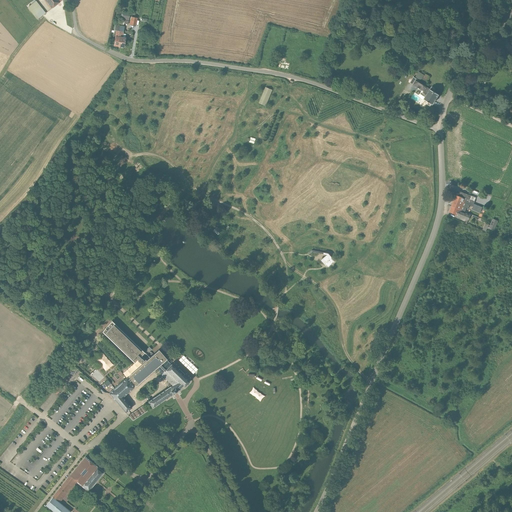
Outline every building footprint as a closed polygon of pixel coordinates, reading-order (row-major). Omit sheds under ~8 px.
[(44,0),(51,9),(59,2),(62,0),(44,0)] [(42,9),(36,1),(34,2),(33,1),(32,2),(33,3),(28,8),(34,15),(37,13),(41,17),(45,13),(42,9)] [(124,48),(126,38),(123,37),(124,27),(123,26),(125,20),(121,19),(120,26),(119,26),(118,37),(120,37),(118,47),(124,48)] [(114,46),(118,47),(120,37),(118,37),(119,26),(115,25),(114,31),(111,30),(111,32),(114,33),(113,39),(115,39),(114,46)] [(428,82),(427,81),(430,77),(426,74),(424,76),(421,73),(418,79),(427,84),(428,82)] [(433,104),(439,95),(434,92),(436,89),(432,86),(430,89),(419,83),(420,81),(413,77),(410,83),(413,85),(424,92),(423,93),(426,95),(424,99),(428,102),(427,104),(430,106),(432,104),(433,104)] [(265,87),(259,103),(266,106),(273,90),(265,87)] [(469,205),(473,206),(474,204),(475,202),(469,199),(471,196),(458,191),(457,196),(456,195),(454,199),(469,205)] [(451,206),(465,212),(466,208),(468,208),(469,205),(454,199),(451,206)] [(449,212),(468,220),(470,215),(464,213),(465,212),(451,206),(449,212)] [(490,225),(489,225),(488,228),(494,230),(498,221),(493,218),(490,225)] [(325,264),(333,258),(329,253),(312,250),(308,253),(309,255),(312,252),(317,253),(327,255),(321,260),(325,264)] [(134,343),(112,321),(102,332),(137,360),(139,357),(144,361),(128,377),(127,378),(126,378),(109,394),(125,413),(132,408),(123,398),(134,388),(133,388),(136,386),(156,369),(162,374),(161,375),(172,386),(168,388),(148,402),(152,408),(177,392),(183,386),(184,387),(189,382),(177,371),(171,365),(170,366),(165,361),(167,360),(159,351),(150,358),(137,346),(136,346),(133,343),(134,343)] [(71,371),(70,372),(73,375),(78,369),(74,366),(74,367),(71,371)] [(65,377),(53,390),(56,393),(69,380),(65,377)] [(142,406),(128,416),(129,417),(133,421),(147,412),(142,406)] [(70,511),(59,502),(76,481),(88,491),(96,481),(103,473),(85,458),(70,476),(46,506),(52,511),(70,511)]
